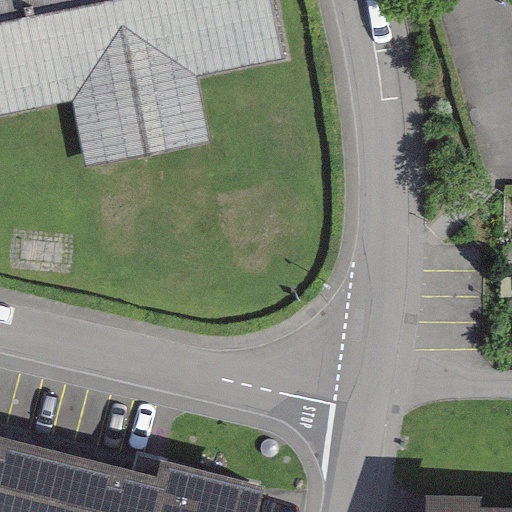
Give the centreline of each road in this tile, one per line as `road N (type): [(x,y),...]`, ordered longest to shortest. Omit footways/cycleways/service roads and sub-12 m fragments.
road 1 (residential): [(371,384),(381,139),(360,0)]
road 2 (residential): [(371,384),(264,383),(0,327)]
road 3 (residential): [(511,384),(371,384)]
road 4 (residential): [(351,511),(371,384)]
